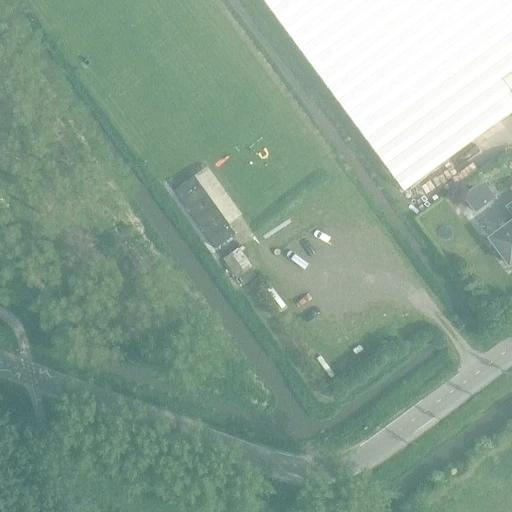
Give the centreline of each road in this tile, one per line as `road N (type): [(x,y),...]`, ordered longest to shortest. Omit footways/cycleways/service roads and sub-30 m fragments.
road 1 (tertiary): [(511,346),(350,466),(326,475),(296,473),(0,360)]
road 2 (unknown): [(78,511),(54,410),(35,402)]
